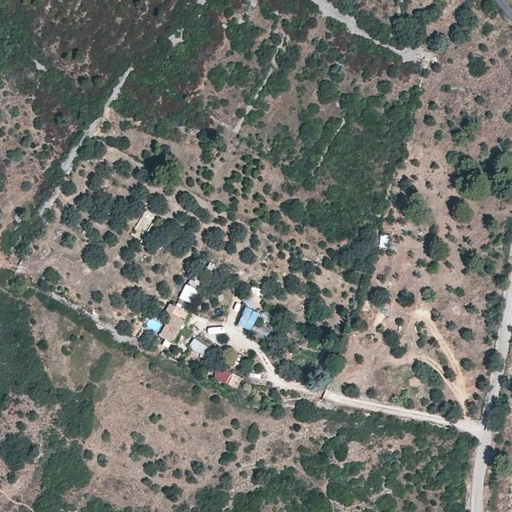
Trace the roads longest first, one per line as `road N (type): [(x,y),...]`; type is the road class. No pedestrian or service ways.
road 1 (unknown): [(257,369),(487,420)]
road 2 (unclassified): [(475,511),(511,290)]
